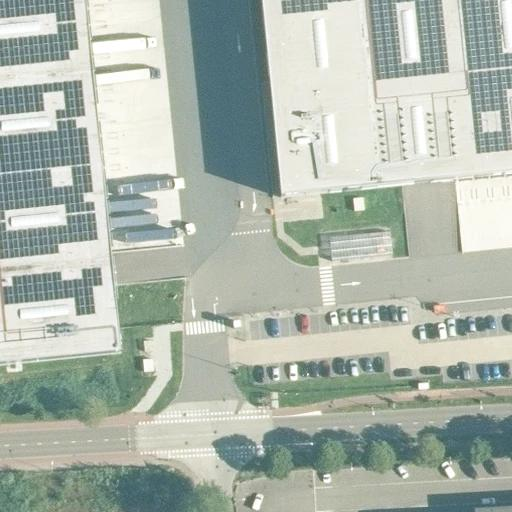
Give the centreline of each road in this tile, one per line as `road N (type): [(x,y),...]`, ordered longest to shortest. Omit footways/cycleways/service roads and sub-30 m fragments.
road 1 (tertiary): [(210,434),(511,417)]
road 2 (tertiary): [(0,446),(210,434)]
